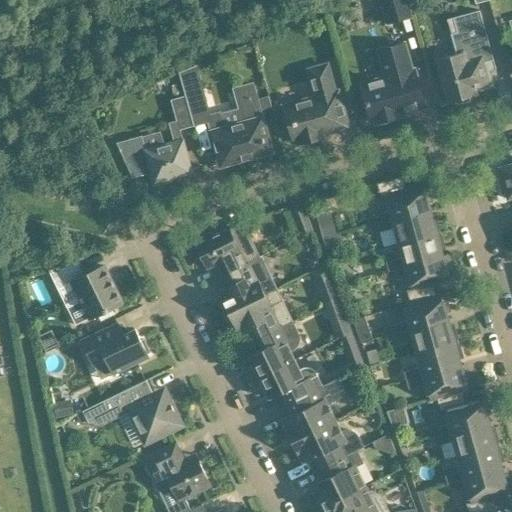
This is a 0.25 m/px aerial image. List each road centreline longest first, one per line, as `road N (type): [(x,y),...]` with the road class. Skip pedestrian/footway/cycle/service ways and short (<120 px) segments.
road 1 (residential): [(269,511),(147,254),(144,228),(448,142)]
road 2 (residential): [(511,376),(448,142)]
